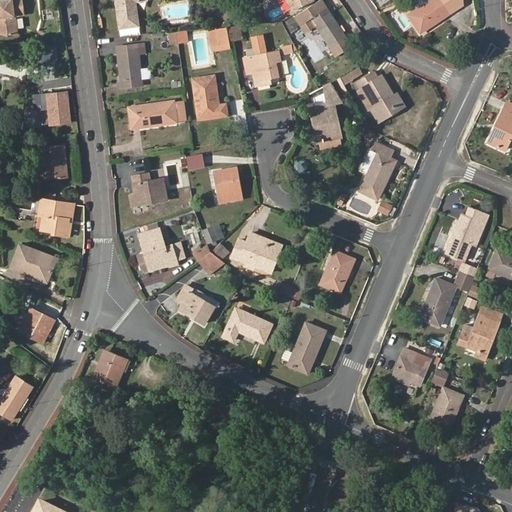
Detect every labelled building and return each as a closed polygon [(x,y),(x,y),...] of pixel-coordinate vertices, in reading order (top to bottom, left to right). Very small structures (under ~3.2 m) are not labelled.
[(24,14),(22,0),(0,0),(0,33),(9,36),(19,34),(16,16),(24,14)] [(146,1),(145,0),(115,0),(119,20),(137,18),(135,2),(146,1)] [(286,0),(290,10),(313,0),(286,0)] [(346,38),(323,0),(316,0),(296,13),(305,29),(316,23),(331,47),(329,48),(334,56),(348,47),(344,41),(346,39),(346,38)] [(418,0),(422,6),(414,12),(409,15),(421,32),(451,12),(442,0),(418,0)] [(418,0),(410,6),(414,12),(422,6),(418,0)] [(137,18),(119,20),(120,28),(138,26),(137,18)] [(231,41),(229,30),(228,26),(218,28),(222,50),(232,49),(231,41)] [(213,52),(222,50),(218,28),(217,27),(208,27),(213,52)] [(231,41),(243,38),(241,27),(229,30),(231,41)] [(178,42),(190,41),(188,29),(177,31),(178,42)] [(170,44),(178,42),(177,31),(169,31),(170,44)] [(261,37),(252,39),(256,56),(244,58),(247,73),(253,72),(256,87),(274,84),(273,77),(278,76),(274,52),(264,54),(261,37)] [(145,55),(144,44),(117,47),(121,79),(124,79),(124,86),(141,85),(138,56),(145,55)] [(294,52),(293,44),(282,46),(284,54),(294,52)] [(56,48),(46,48),(46,59),(56,58),(56,48)] [(219,105),(213,66),(191,70),(198,119),(227,115),(226,104),(219,105)] [(363,72),(360,66),(350,72),(353,78),(363,72)] [(353,79),(353,78),(350,72),(342,76),(346,83),(353,79)] [(357,82),(361,89),(358,91),(368,108),(370,107),(376,116),(385,111),(387,116),(405,105),(400,97),(396,99),(393,95),(382,75),(378,77),(375,72),(357,82)] [(322,87),(324,92),(333,87),(331,82),(322,87)] [(313,98),(315,108),(334,104),(341,102),(333,87),(324,92),(313,98)] [(70,122),(67,93),(31,96),(33,110),(37,109),(39,111),(46,110),(46,113),(39,113),(40,125),(70,122)] [(177,122),(188,120),(185,99),(184,99),(179,100),(174,101),(177,122)] [(132,128),(177,122),(174,101),(129,107),(132,128)] [(511,103),(508,102),(488,142),(504,150),(511,134),(511,103)] [(341,138),(334,104),(315,108),(310,108),(318,143),(341,138)] [(376,116),(379,121),(387,116),(385,111),(376,116)] [(365,139),(371,141),(374,135),(367,132),(365,139)] [(318,143),(319,150),(342,146),(341,138),(318,143)] [(391,157),(394,150),(376,142),(372,151),(368,150),(360,170),(368,174),(359,191),(378,200),(397,160),(391,157)] [(67,178),(64,145),(42,148),(45,180),(67,178)] [(188,170),(204,167),(202,154),(186,157),(188,170)] [(236,192),(232,168),(214,172),(219,203),(242,198),(241,191),(236,192)] [(241,191),(237,168),(232,168),(236,192),(241,191)] [(150,179),(149,174),(132,177),(134,182),(132,183),(134,194),(136,202),(148,200),(148,203),(167,200),(163,177),(150,179)] [(337,203),(342,205),(347,195),(342,193),(337,203)] [(136,202),(134,194),(130,195),(131,206),(148,203),(148,200),(136,202)] [(67,223),(71,204),(41,199),(38,215),(44,216),(41,229),(52,232),(52,234),(68,237),(71,224),(67,223)] [(383,199),(378,208),(389,213),(394,204),(383,199)] [(486,218),(483,217),(484,214),(470,208),(467,216),(481,222),(465,260),(468,262),(486,218)] [(481,222),(467,216),(463,214),(446,252),(465,260),(481,222)] [(217,240),(225,237),(220,223),(212,226),(217,240)] [(217,240),(212,226),(204,228),(209,242),(217,240)] [(165,248),(160,229),(139,235),(145,255),(138,257),(143,272),(168,265),(169,267),(177,265),(176,259),(185,256),(181,243),(165,248)] [(280,250),(259,241),(261,237),(251,233),(247,242),(238,239),(231,255),(241,259),(240,261),(246,264),(244,268),(253,271),(255,267),(271,273),(280,250)] [(280,250),(282,245),(261,237),(259,241),(280,250)] [(218,257),(227,248),(221,241),(211,251),(218,257)] [(48,284),(58,257),(19,242),(9,269),(48,284)] [(208,243),(193,255),(198,261),(211,251),(208,243)] [(511,255),(497,249),(485,276),(509,286),(511,279),(511,255)] [(224,262),(218,257),(211,251),(198,261),(208,275),(224,262)] [(340,292),(354,260),(335,251),(321,284),(340,292)] [(480,265),(473,262),(470,270),(468,274),(475,277),(480,265)] [(456,286),(469,292),(475,277),(468,274),(461,271),(455,285),(455,286),(456,286)] [(420,317),(440,325),(456,286),(455,286),(455,285),(436,278),(420,317)] [(281,282),(277,292),(288,297),(292,286),(281,282)] [(204,324),(217,300),(193,287),(191,288),(186,285),(177,301),(182,304),(179,309),(204,324)] [(292,286),(288,297),(292,299),(298,301),(303,291),(292,286)] [(288,306),(291,299),(281,295),(278,302),(288,306)] [(499,322),(502,313),(483,305),(479,314),(499,322)] [(54,320),(31,308),(20,331),(43,343),(54,320)] [(264,343),(272,324),(236,308),(223,336),(234,341),(238,331),(264,343)] [(488,340),(491,341),(499,322),(479,314),(473,329),(471,334),(463,331),(459,343),(480,351),(483,352),(488,340)] [(308,374),(326,331),(306,322),(288,365),(308,374)] [(463,331),(471,334),(473,329),(465,326),(463,331)] [(450,337),(445,335),(442,342),(447,344),(450,337)] [(447,344),(442,342),(429,337),(425,346),(443,353),(447,344)] [(478,357),(484,358),(491,341),(488,340),(483,352),(480,351),(478,357)] [(419,385),(430,359),(404,348),(393,374),(403,378),(419,385)] [(103,350),(93,378),(96,380),(108,351),(103,350)] [(130,360),(108,351),(96,380),(116,387),(123,371),(125,372),(130,360)] [(449,373),(437,368),(433,378),(445,383),(449,373)] [(391,379),(401,384),(403,378),(393,374),(391,379)] [(33,387),(15,376),(0,400),(0,413),(12,421),(33,387)] [(444,387),(445,383),(433,378),(431,382),(444,387)] [(184,393),(191,396),(193,389),(180,384),(175,396),(182,398),(184,393)] [(449,429),(463,395),(444,388),(430,421),(449,429)] [(139,396),(125,390),(120,401),(135,406),(139,396)]
